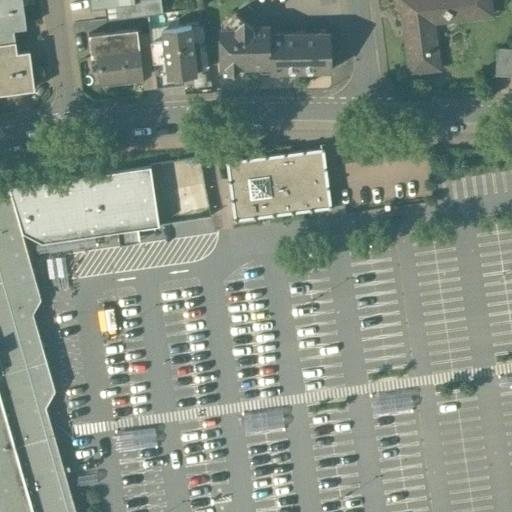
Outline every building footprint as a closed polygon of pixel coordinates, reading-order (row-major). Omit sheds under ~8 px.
[(17,0),(0,0),(0,42),(11,41),(9,29),(22,27),(17,0)] [(160,0),(150,0),(144,1),(146,15),(162,13),(160,0)] [(488,0),(400,0),(406,38),(404,38),(409,73),(438,69),(433,34),(429,35),(428,21),(441,15),(447,19),(452,13),(490,8),(488,0)] [(144,1),(105,6),(107,20),(146,15),(144,1)] [(251,27),(235,12),(220,28),(221,66),(268,65),(269,71),(268,34),(269,33),(269,26),(251,27)] [(191,26),(161,29),(163,40),(167,78),(169,78),(196,75),(191,26)] [(137,29),(89,34),(91,54),(96,53),(99,81),(141,76),(143,76),(139,42),(137,29)] [(269,33),(268,34),(269,71),(330,70),(330,33),(269,33)] [(163,40),(151,41),(156,88),(170,87),(169,78),(167,78),(163,40)] [(11,41),(0,42),(0,92),(30,88),(25,51),(12,53),(11,41)] [(151,41),(139,42),(143,76),(141,76),(143,89),(156,88),(151,41)] [(511,49),(495,49),(495,76),(511,76),(511,49)] [(283,153),(266,155),(266,154),(265,154),(264,154),(263,154),(264,156),(247,158),(247,157),(246,157),(246,156),(245,156),(245,157),(245,158),(229,160),(228,159),(227,159),(226,159),(226,160),(225,161),(224,161),(225,162),(225,163),(226,163),(229,179),(227,179),(227,180),(227,181),(228,181),(228,182),(229,182),(231,198),(230,198),(230,199),(229,199),(230,200),(230,201),(241,199),(243,217),(252,216),(253,218),(254,218),(255,218),(255,216),(271,214),(272,215),(272,216),(273,216),(273,215),(274,215),(274,213),(290,211),(290,213),(291,213),(292,213),(293,213),(293,211),(309,209),(309,210),(310,210),(310,211),(311,211),(311,210),(312,210),(311,208),(328,206),(328,208),(329,208),(330,208),(331,207),(331,206),(332,206),(332,205),(331,205),(331,204),(330,204),(327,188),(329,188),(329,187),(329,186),(329,185),(327,185),(325,169),(326,169),(326,168),(327,168),(327,167),(326,167),(326,166),(318,167),(316,154),(311,155),(310,150),(304,150),(304,149),(303,149),(302,149),(301,149),(301,151),(285,153),(285,152),(284,152),(284,151),(283,151),(283,152),(282,152),(283,153)] [(150,165),(0,187),(0,205),(5,223),(20,232),(19,233),(23,232),(42,241),(117,230),(119,244),(139,241),(137,227),(158,224),(150,165)] [(0,511),(55,511),(54,507),(48,504),(46,495),(49,489),(45,477),(48,472),(44,458),(39,455),(37,447),(32,445),(29,434),(31,429),(27,413),(22,410),(25,405),(21,393),(16,390),(12,376),(21,360),(16,357),(20,349),(19,344),(22,343),(24,341),(25,339),(26,337),(26,335),(26,333),(25,332),(24,329),(23,328),(21,327),(19,325),(16,325),(14,325),(13,321),(14,317),(19,316),(25,306),(23,300),(27,292),(24,291),(22,283),(24,280),(21,272),(19,270),(16,262),(18,259),(16,252),(13,250),(12,246),(19,233),(20,232),(5,223),(0,205),(0,511)]
